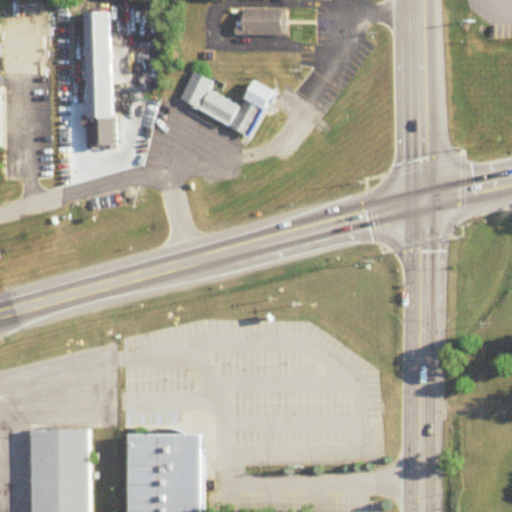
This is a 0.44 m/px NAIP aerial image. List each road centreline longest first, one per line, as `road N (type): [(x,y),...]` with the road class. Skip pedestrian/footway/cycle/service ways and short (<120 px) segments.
road 1 (secondary): [(0,314),(511,180)]
road 2 (secondary): [(423,199),(422,511)]
road 3 (secondary): [(421,0),(423,199)]
